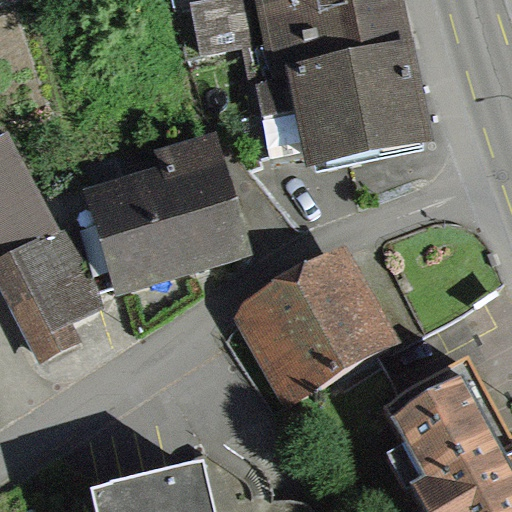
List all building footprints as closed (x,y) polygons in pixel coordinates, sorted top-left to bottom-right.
[(205,0),(192,4),(204,56),(239,47),(247,80),(257,78),(265,118),(299,109),(311,166),(436,139),(405,0),(205,0)] [(160,174),(87,195),(115,296),(254,256),(220,136),(155,154),(160,174)] [(0,140),(0,294),(38,367),(82,345),(70,321),(100,305),(63,233),(58,235),(7,137),(0,141),(0,140)] [(348,254),(238,319),(288,403),(398,338),(348,254)] [(393,414),(443,511),(511,475),(511,465),(466,376),(393,414)] [(214,511),(202,462),(91,486),(97,511),(214,511)] [(511,511),(511,475),(443,511),(511,511)]
